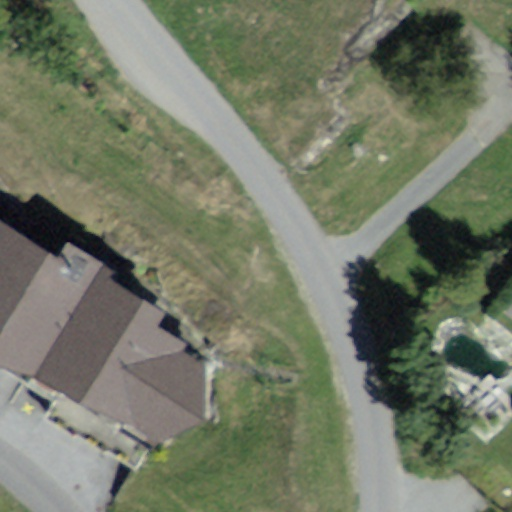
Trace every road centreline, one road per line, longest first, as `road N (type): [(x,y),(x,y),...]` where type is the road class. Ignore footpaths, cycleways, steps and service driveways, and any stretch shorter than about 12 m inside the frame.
road 1 (residential): [(337,286),(117,0)]
road 2 (residential): [(337,286),(511,112)]
road 3 (residential): [(374,511),(367,375),(337,286)]
